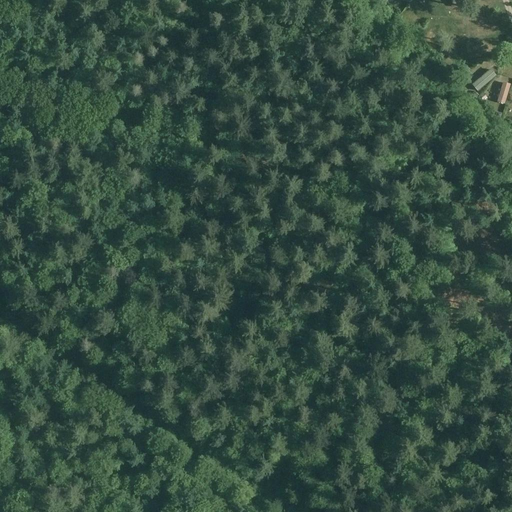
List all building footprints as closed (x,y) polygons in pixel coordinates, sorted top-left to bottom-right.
[(437,29),(430,46),(435,48),(442,31),(437,29)] [(466,46),(459,47),(461,56),(469,55),(466,46)] [(499,47),(483,51),(484,58),(500,54),(499,47)] [(490,69),(472,85),(478,92),(496,76),(490,69)] [(503,82),(497,102),(504,104),(510,84),(503,82)]
